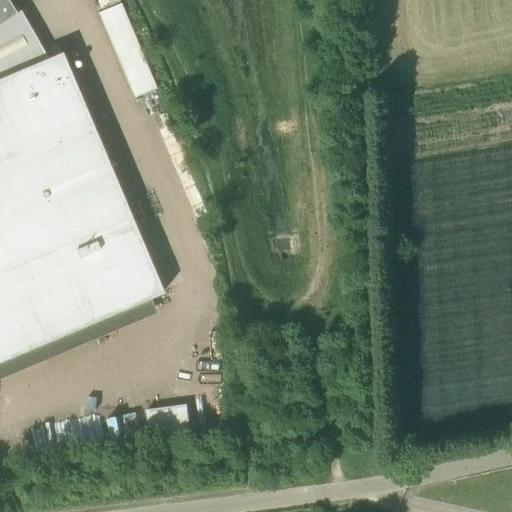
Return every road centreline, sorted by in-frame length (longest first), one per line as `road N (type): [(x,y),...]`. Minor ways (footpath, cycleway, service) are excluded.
road 1 (unclassified): [(392,483),(179,511)]
road 2 (track): [(342,490),(308,299)]
road 3 (residential): [(392,483),(511,456)]
